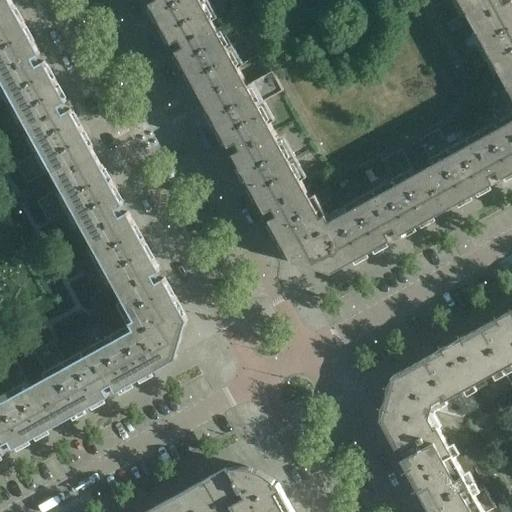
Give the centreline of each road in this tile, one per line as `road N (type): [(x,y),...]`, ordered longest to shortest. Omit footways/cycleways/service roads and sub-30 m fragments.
road 1 (residential): [(48,0),(261,384)]
road 2 (residential): [(310,357),(114,0)]
road 3 (residential): [(31,511),(261,384)]
road 4 (residential): [(310,357),(511,246)]
road 5 (residential): [(396,511),(310,357)]
road 6 (residential): [(261,384),(331,511)]
